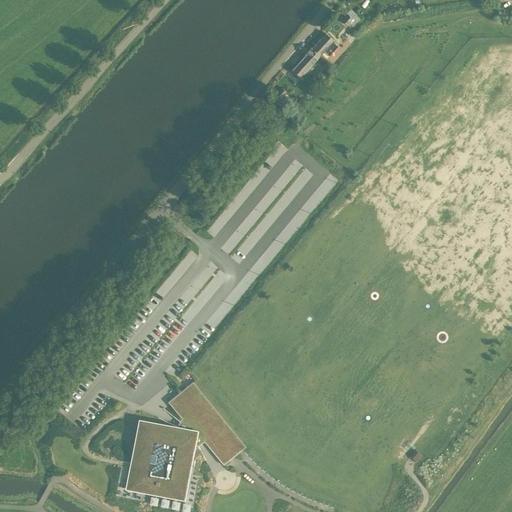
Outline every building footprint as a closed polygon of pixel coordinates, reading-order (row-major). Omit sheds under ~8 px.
[(353,29),(358,23),(349,14),(343,20),(353,29)] [(330,56),(339,46),(333,41),(334,40),(327,33),(313,48),(320,55),(324,51),(330,56)] [(324,68),(319,62),(313,68),(311,66),(320,55),(313,48),(312,46),(305,54),(306,55),(293,70),(301,77),(309,68),(311,70),(308,74),(314,80),(324,68)] [(282,98),(287,92),(282,87),(277,94),(282,98)] [(277,141),(274,144),(278,147),(280,149),(283,145),(277,141)] [(141,423),(129,487),(182,497),(192,445),(199,446),(204,441),(223,465),(246,447),(193,382),(168,402),(182,419),(175,429),(141,423)] [(415,450),(411,456),(417,461),(421,455),(415,450)]
